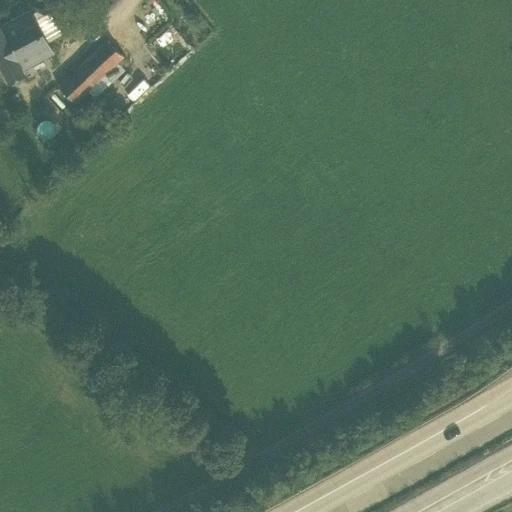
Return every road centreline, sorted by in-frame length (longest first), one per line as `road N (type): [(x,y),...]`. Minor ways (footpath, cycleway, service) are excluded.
road 1 (track): [(155,511),(511,303)]
road 2 (motorway): [(511,404),(317,511)]
